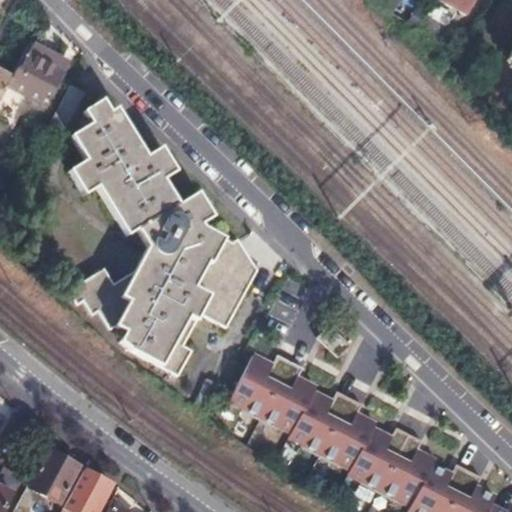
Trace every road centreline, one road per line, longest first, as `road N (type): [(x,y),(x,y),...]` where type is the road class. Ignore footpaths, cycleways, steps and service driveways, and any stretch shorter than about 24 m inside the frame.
road 1 (unclassified): [(44,0),(511,456)]
road 2 (residential): [(205,511),(0,357)]
